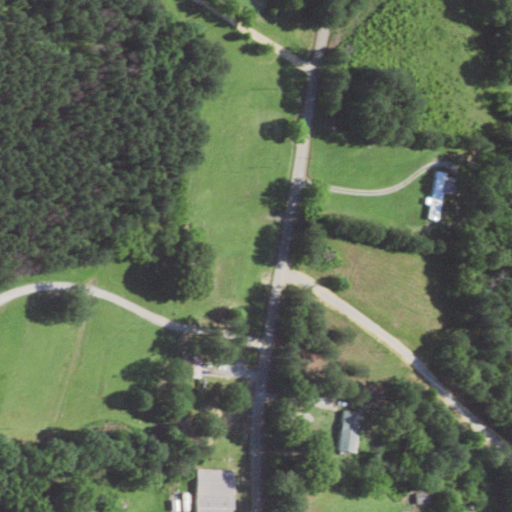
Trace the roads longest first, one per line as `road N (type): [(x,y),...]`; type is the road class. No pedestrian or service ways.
road 1 (residential): [(256,511),(263,348),(317,185),(342,0)]
road 2 (residential): [(0,296),(26,284),(80,286),(175,328),(263,348)]
road 3 (residential): [(333,76),(203,0)]
